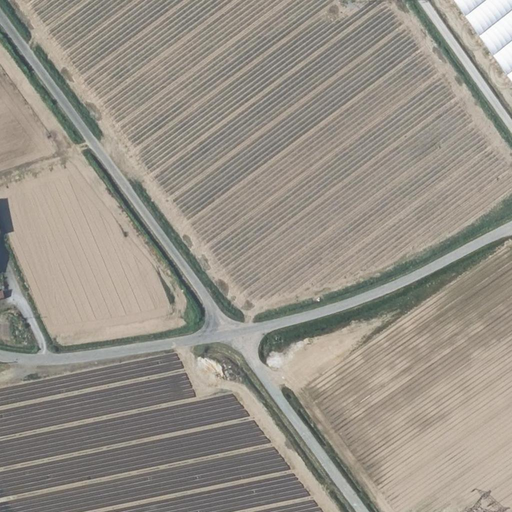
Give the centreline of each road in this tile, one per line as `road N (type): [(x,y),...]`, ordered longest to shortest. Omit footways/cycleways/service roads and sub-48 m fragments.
road 1 (unclassified): [(0,18),(230,332)]
road 2 (unclassified): [(230,332),(343,301),(511,224)]
road 3 (unclassified): [(0,356),(230,332)]
road 4 (track): [(230,332),(361,511)]
road 5 (unclassified): [(421,0),(511,128)]
